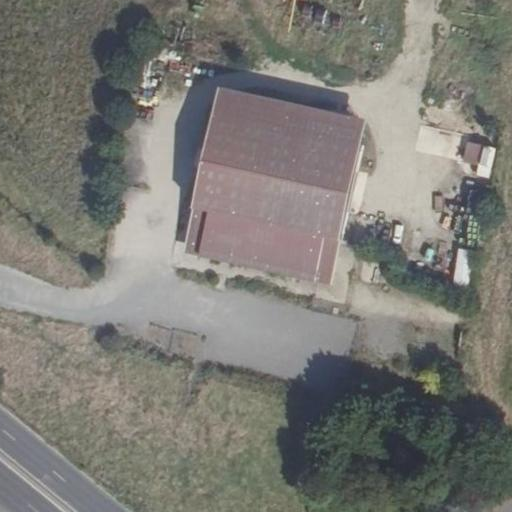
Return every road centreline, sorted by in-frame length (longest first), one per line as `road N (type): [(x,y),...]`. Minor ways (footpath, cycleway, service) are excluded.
road 1 (track): [(506,0),(464,403)]
road 2 (unknown): [(133,301),(182,135),(206,108),(235,96)]
road 3 (track): [(344,369),(511,417)]
road 4 (track): [(415,0),(397,147)]
road 5 (primary): [(103,511),(0,426)]
